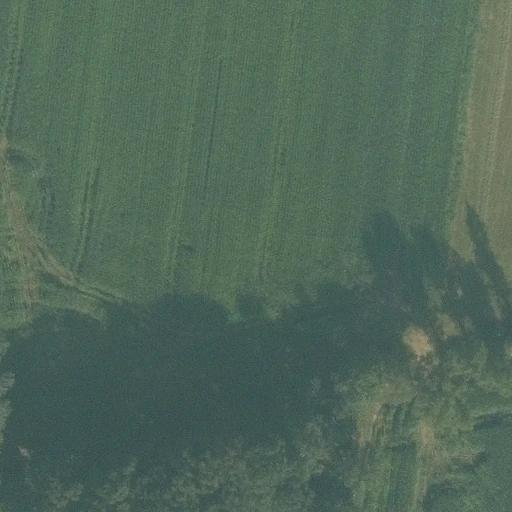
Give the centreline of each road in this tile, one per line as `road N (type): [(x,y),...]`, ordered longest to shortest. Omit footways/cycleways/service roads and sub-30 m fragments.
road 1 (track): [(511,355),(41,470),(0,447)]
road 2 (track): [(342,511),(358,388)]
